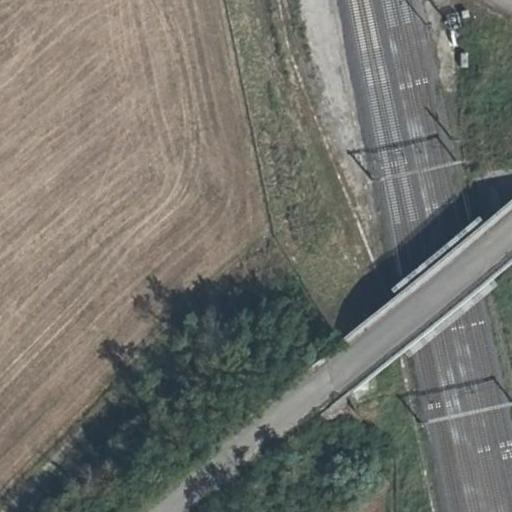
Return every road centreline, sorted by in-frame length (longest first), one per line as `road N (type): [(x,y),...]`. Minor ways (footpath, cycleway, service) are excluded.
road 1 (unclassified): [(167,511),(511,230)]
road 2 (track): [(240,270),(18,511)]
